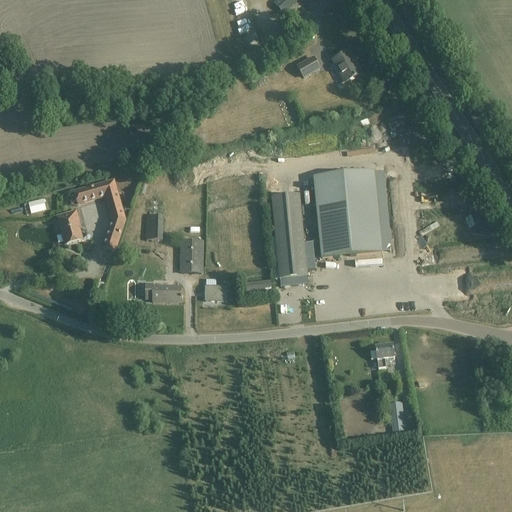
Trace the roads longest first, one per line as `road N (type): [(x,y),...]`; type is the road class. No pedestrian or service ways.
road 1 (unclassified): [(0,297),(143,341),(412,323),(511,338)]
road 2 (track): [(0,198),(132,164),(279,42)]
road 3 (primary): [(511,201),(378,0)]
